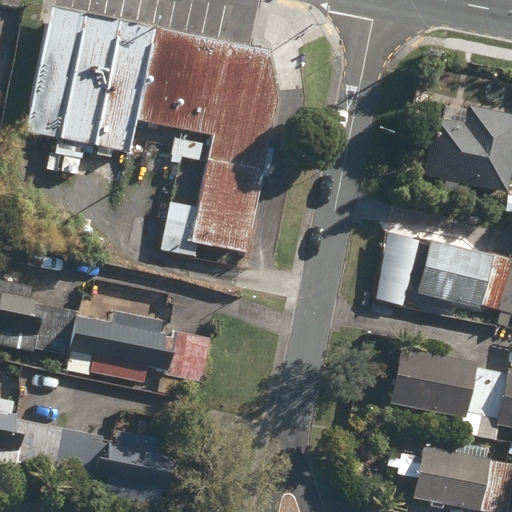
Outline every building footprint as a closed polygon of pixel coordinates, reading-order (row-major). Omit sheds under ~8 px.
[(161,251),(196,258),(196,255),(199,245),(247,255),(279,102),(270,54),(55,9),(51,26),(29,134),(85,145),(82,160),(78,159),(73,184),(94,188),(100,157),(112,160),(114,151),(131,154),(133,148),(138,122),(216,138),(201,209),(178,205),(171,203),(161,251)] [(0,85),(9,87),(16,53),(0,49),(0,85)] [(421,196),(443,201),(445,193),(458,195),(460,184),(508,194),(511,178),(511,177),(511,116),(469,107),(465,126),(436,120),(421,196)] [(172,156),(200,161),(203,147),(175,142),(172,156)] [(12,204),(22,208),(26,198),(17,194),(12,204)] [(418,294),(481,309),(481,307),(501,312),(511,271),(511,260),(495,256),(494,258),(431,242),(418,294)] [(511,271),(501,312),(498,326),(509,329),(511,315),(511,271)] [(0,281),(0,346),(35,354),(35,351),(51,354),(60,305),(46,302),(46,307),(35,305),(37,301),(31,300),(33,288),(0,281)] [(60,305),(51,354),(48,365),(67,368),(66,373),(90,378),(91,373),(145,384),(148,369),(168,372),(167,376),(202,383),(210,341),(173,334),(172,339),(166,338),(167,335),(162,335),(164,323),(115,314),(113,325),(77,318),(78,313),(74,312),(75,308),(60,305)] [(482,418),(491,373),(478,370),(479,364),(402,350),(392,405),(467,420),(468,415),(482,418)] [(508,376),(491,373),(482,418),(480,429),(488,430),(490,419),(499,422),(498,427),(511,430),(511,371),(509,371),(508,376)] [(161,394),(176,397),(179,383),(164,380),(161,394)] [(15,403),(0,400),(0,466),(17,470),(17,467),(55,475),(64,430),(18,421),(19,418),(12,416),(15,403)] [(64,430),(55,475),(94,483),(95,479),(109,482),(106,497),(160,508),(163,491),(169,492),(176,457),(159,454),(162,443),(118,433),(116,444),(109,443),(109,445),(103,445),(105,439),(64,430)] [(486,461),(488,451),(458,445),(456,454),(424,448),(414,500),(473,511),(500,511),(509,465),(486,461)] [(511,511),(511,465),(509,465),(500,511),(511,511)]
